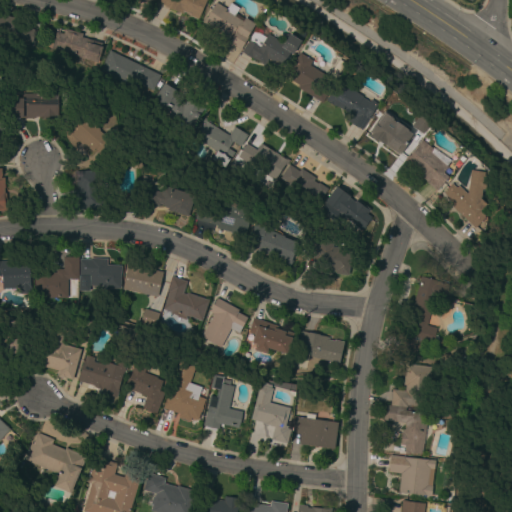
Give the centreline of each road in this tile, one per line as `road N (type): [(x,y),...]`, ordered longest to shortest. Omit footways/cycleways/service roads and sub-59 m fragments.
road 1 (residential): [(473,271),(331,151),(184,53),(124,23),(38,0)]
road 2 (residential): [(376,309),(280,295),(182,247),(131,234),(0,233)]
road 3 (residential): [(357,479),(166,450),(43,399)]
road 4 (residential): [(354,511),(364,355),(408,211)]
road 5 (secondary): [(409,0),(511,69)]
